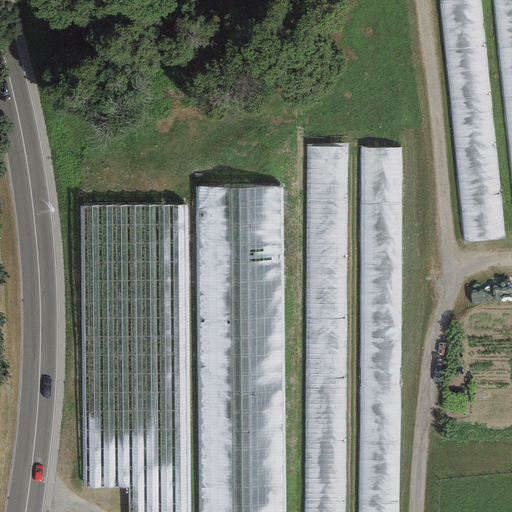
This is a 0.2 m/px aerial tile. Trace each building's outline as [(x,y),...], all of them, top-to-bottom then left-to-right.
[(462,0),(421,0),(449,275),(490,271),(462,0)] [(397,511),(402,152),(361,151),(356,511),(397,511)] [(344,511),(347,152),(304,152),(301,511),(344,511)] [(283,511),(281,191),(197,192),(199,511),(283,511)] [(185,511),(183,207),(80,208),(82,487),(128,487),(128,511),(185,511)]
